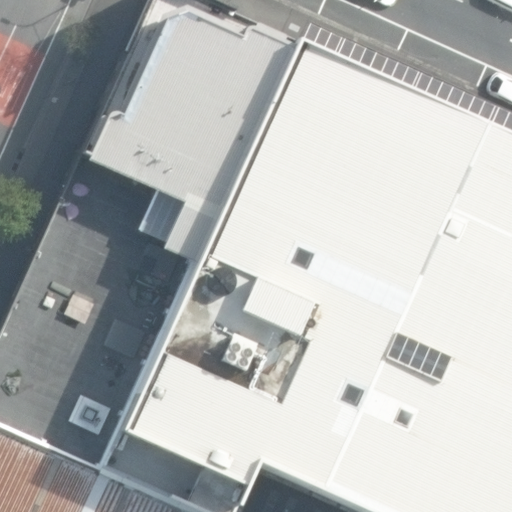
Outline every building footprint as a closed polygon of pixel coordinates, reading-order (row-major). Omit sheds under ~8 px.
[(286,40),(193,0),(138,0),(55,196),(183,257),(286,40)] [(511,511),(511,136),(286,40),(183,257),(83,463),(197,511),(225,511),(244,472),(349,511),(511,511)] [(183,257),(55,196),(0,318),(0,428),(83,463),(183,257)] [(197,511),(83,463),(0,428),(0,511),(197,511)] [(349,511),(244,472),(225,511),(349,511)]
